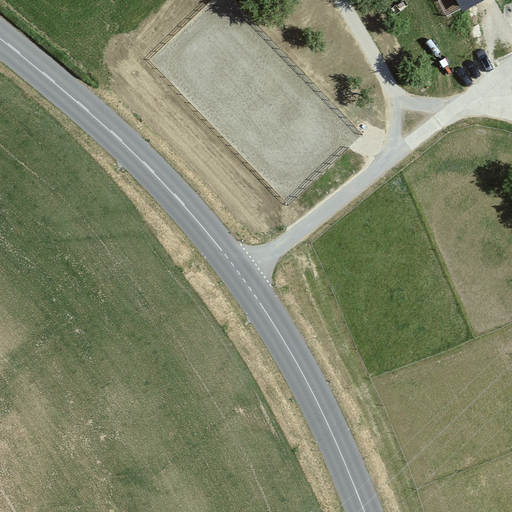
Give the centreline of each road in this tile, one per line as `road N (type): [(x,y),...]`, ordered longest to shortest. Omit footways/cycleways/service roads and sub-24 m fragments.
road 1 (tertiary): [(0,43),(98,120),(239,276),(295,360),(363,511)]
road 2 (track): [(239,276),(511,66)]
road 3 (track): [(342,0),(401,102),(385,165)]
